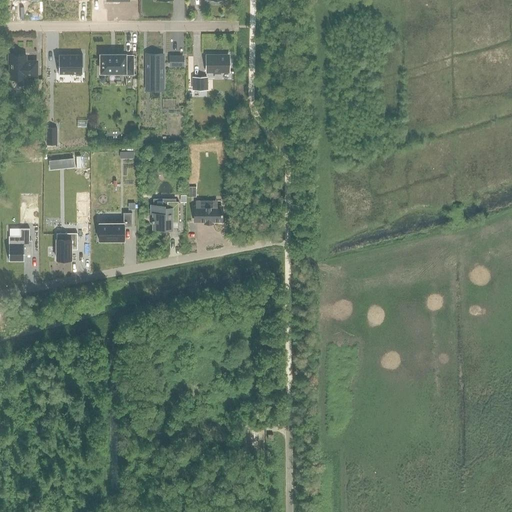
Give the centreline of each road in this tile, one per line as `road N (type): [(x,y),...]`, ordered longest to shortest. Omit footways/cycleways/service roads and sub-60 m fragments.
road 1 (residential): [(0,295),(270,243)]
road 2 (residential): [(0,27),(239,27)]
